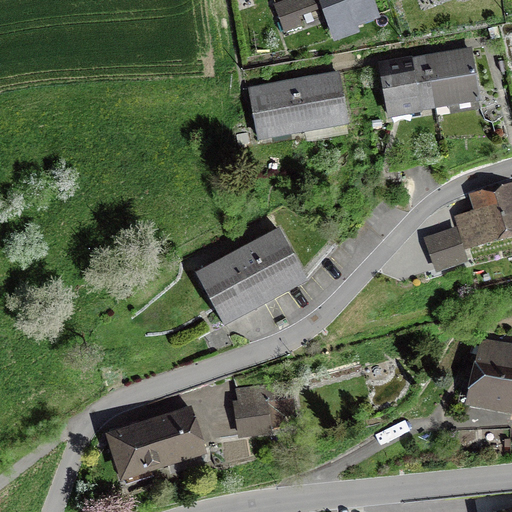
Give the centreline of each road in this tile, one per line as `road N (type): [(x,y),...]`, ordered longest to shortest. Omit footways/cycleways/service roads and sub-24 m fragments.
road 1 (residential): [(52,511),(84,428),(99,412),(300,335),(423,211),(511,169)]
road 2 (residential): [(214,511),(511,476)]
